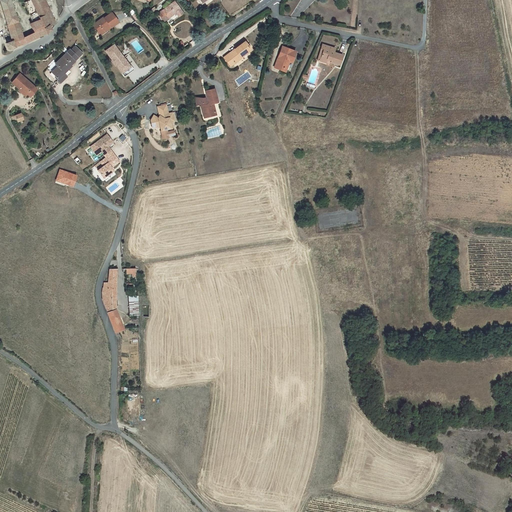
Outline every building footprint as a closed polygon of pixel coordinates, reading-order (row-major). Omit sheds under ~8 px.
[(22,38),(20,32),(17,22),(9,0),(0,0),(0,1),(12,41),(6,43),(9,50),(22,45),(20,39),(22,38)] [(34,33),(30,35),(32,40),(46,34),(50,30),(49,26),(54,23),(43,0),(30,0),(24,3),(32,23),(31,23),(32,26),(35,32),(34,33)] [(164,21),(165,20),(172,15),(172,14),(174,12),(179,9),(174,2),(158,14),(164,21)] [(179,9),(174,12),(179,18),(183,14),(179,9)] [(109,26),(110,27),(117,22),(111,13),(103,18),(92,26),(98,33),(109,26)] [(109,26),(98,33),(99,35),(110,27),(109,26)] [(24,38),(22,38),(20,39),(22,45),(28,42),(32,40),(30,35),(24,38)] [(250,49),(244,42),(239,46),(239,47),(238,48),(237,47),(223,58),(229,66),(241,58),(240,57),(250,49)] [(114,45),(105,52),(112,61),(111,61),(114,66),(115,66),(124,77),(134,70),(125,58),(123,60),(120,55),(121,55),(114,45)] [(331,61),(330,62),(339,65),(342,56),(333,53),(331,52),(332,48),(322,45),(320,49),(323,50),(320,59),(326,61),(326,59),(331,61)] [(75,47),(71,51),(77,58),(82,54),(75,47)] [(287,60),(291,61),(295,52),(282,47),(279,53),(280,54),(279,58),(278,57),(275,65),(284,69),(287,60)] [(241,58),(251,50),(250,49),(240,57),(241,58)] [(323,50),(320,49),(317,60),(325,63),(326,61),(320,59),(323,50)] [(74,61),(77,58),(71,51),(69,50),(55,64),(57,66),(51,72),(55,77),(54,78),(59,83),(65,78),(63,77),(65,75),(63,73),(70,66),(70,65),(73,62),(72,61),(73,60),(74,61)] [(284,69),(275,65),(274,68),(287,73),(291,61),(287,60),(284,69)] [(23,91),(26,94),(29,91),(33,93),(36,89),(33,87),(19,74),(11,82),(16,87),(15,88),(21,93),(23,91)] [(214,89),(205,91),(208,102),(206,103),(205,98),(202,99),(194,98),(196,105),(204,103),(204,105),(203,105),(205,115),(214,113),(212,104),(217,102),(214,89)] [(169,120),(173,119),(172,113),(167,114),(167,113),(167,112),(166,105),(157,107),(159,116),(158,118),(153,116),(150,121),(151,125),(156,124),(156,126),(160,128),(160,131),(162,139),(168,138),(168,136),(175,135),(173,128),(171,129),(171,128),(169,122),(169,120)] [(205,115),(203,105),(200,106),(203,118),(215,115),(214,113),(205,115)] [(16,121),(17,122),(23,120),(21,113),(11,117),(12,122),(16,121)] [(107,135),(95,143),(104,154),(110,150),(108,147),(113,143),(107,135)] [(119,161),(110,150),(104,154),(106,158),(100,162),(103,166),(98,170),(103,178),(113,170),(111,168),(110,167),(112,165),(113,166),(119,161)] [(59,169),(56,182),(75,186),(78,174),(59,169)] [(116,269),(109,269),(108,283),(103,283),(103,287),(102,287),(102,292),(102,299),(115,333),(118,332),(123,329),(115,309),(116,269)] [(129,316),(138,316),(137,296),(128,296),(129,316)] [(128,419),(139,418),(139,396),(128,396),(128,419)]
